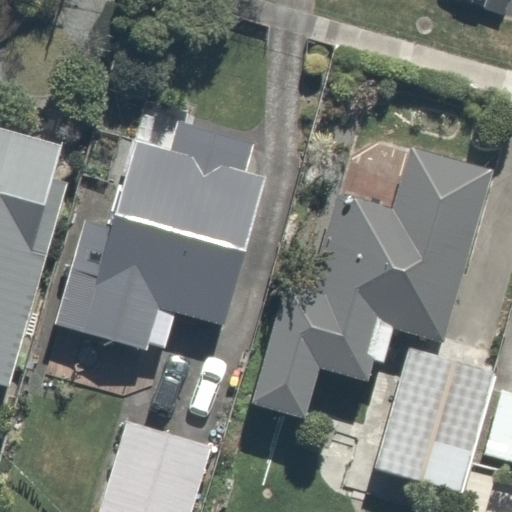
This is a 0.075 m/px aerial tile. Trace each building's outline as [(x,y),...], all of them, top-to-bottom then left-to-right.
[(0,345),(1,342),(7,343),(41,136),(4,130),(8,107),(0,106),(0,345)] [(171,314),(205,323),(245,173),(237,170),(246,138),(138,109),(131,135),(115,131),(91,222),(66,215),(38,321),(160,354),(171,314)] [(467,165),(387,146),(374,203),(324,192),(319,213),(310,210),(292,287),(263,280),(234,402),(295,417),(307,367),(348,377),(353,357),(379,364),(386,331),(425,341),(467,165)] [(477,380),(384,361),(361,472),(454,491),(477,380)] [(184,511),(203,449),(112,422),(85,511),(184,511)]
